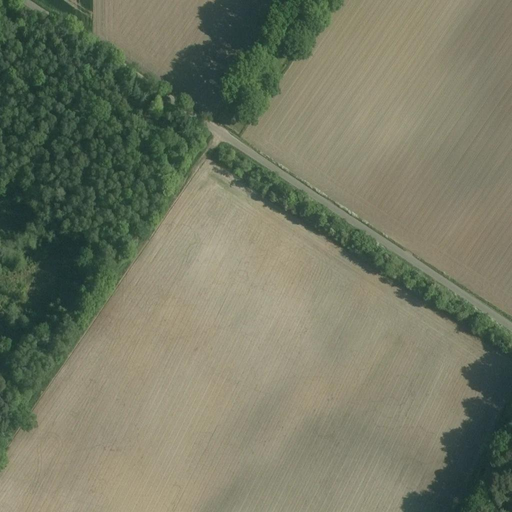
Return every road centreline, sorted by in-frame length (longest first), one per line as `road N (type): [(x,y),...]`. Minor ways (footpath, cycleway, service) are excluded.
road 1 (unclassified): [(25,0),(511,328)]
road 2 (track): [(219,129),(0,447)]
